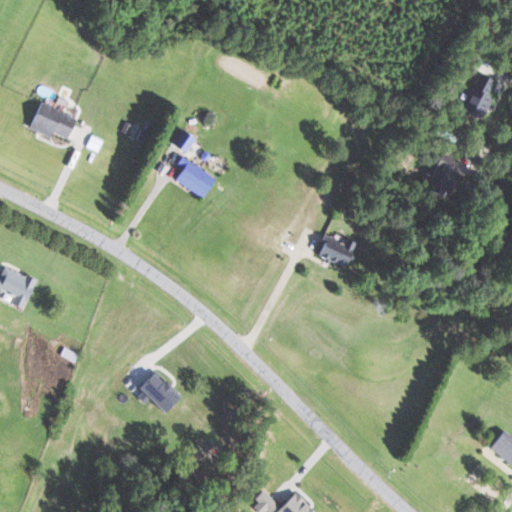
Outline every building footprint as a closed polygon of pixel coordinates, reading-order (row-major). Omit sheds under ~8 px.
[(492,98),(487,96),(493,81),(478,74),(461,110),(482,120),(492,98)] [(73,118),(37,102),(25,127),(48,137),(50,133),(64,139),(73,118)] [(193,136),(179,131),(172,149),(186,154),(193,136)] [(97,152),(102,139),(91,134),(85,147),(97,152)] [(457,159),(441,152),(424,192),(440,199),(457,159)] [(213,178),(180,156),(175,163),(181,167),(173,180),(200,198),(213,178)] [(314,255),(343,268),(354,243),(341,237),(339,242),(323,235),(314,255)] [(34,280),(2,266),(0,269),(0,289),(12,296),(9,304),(21,310),(34,280)] [(161,413),(178,394),(152,370),(135,388),(161,413)] [(511,436),(500,428),(486,448),(511,464),(511,436)] [(270,511),(314,511),(292,490),(270,511)]
